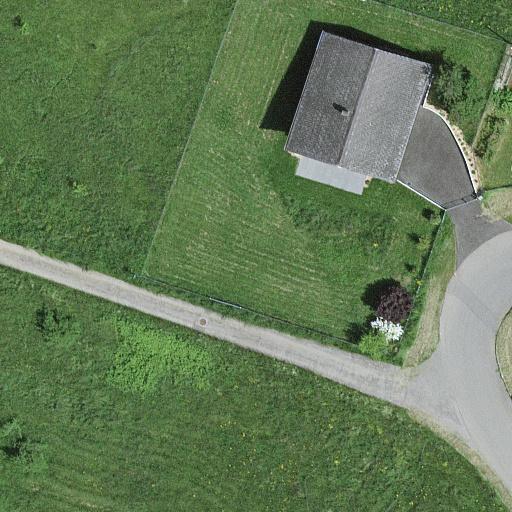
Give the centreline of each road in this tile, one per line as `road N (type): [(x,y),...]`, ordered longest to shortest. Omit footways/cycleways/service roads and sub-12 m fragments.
road 1 (residential): [(476,389),(426,392),(0,252)]
road 2 (unclassified): [(476,389),(470,320),(485,284),(511,264)]
